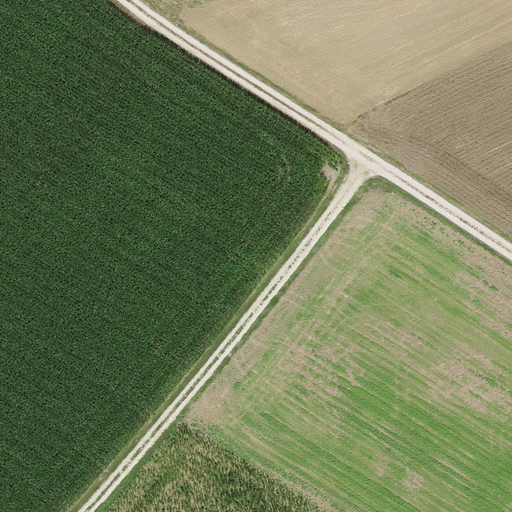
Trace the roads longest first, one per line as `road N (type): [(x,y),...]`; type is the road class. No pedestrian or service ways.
road 1 (track): [(123,0),(511,258)]
road 2 (track): [(79,511),(361,162)]
